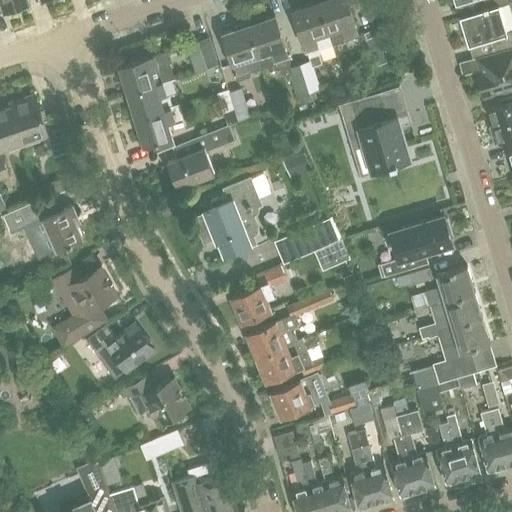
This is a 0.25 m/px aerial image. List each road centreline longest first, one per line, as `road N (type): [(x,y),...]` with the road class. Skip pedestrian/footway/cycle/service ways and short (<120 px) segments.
road 1 (residential): [(267,511),(229,390),(105,170),(64,37)]
road 2 (residential): [(511,290),(424,0)]
